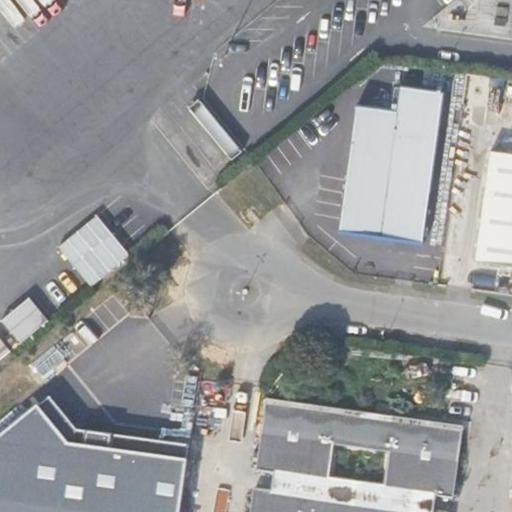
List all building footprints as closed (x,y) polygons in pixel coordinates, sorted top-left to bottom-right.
[(0,0),(0,43),(58,0),(0,0)] [(347,220),(381,226),(409,229),(432,233),(454,81),(408,74),(405,101),(365,95),(347,220)] [(485,250),(511,254),(511,139),(501,138),(485,250)] [(94,287),(132,254),(97,214),(59,247),(94,287)] [(409,229),(381,226),(379,237),(407,241),(409,229)] [(31,298),(4,322),(14,334),(41,309),(31,298)] [(465,420),(267,391),(247,511),(451,511),(452,510),(432,507),(435,490),(454,493),(465,420)]
